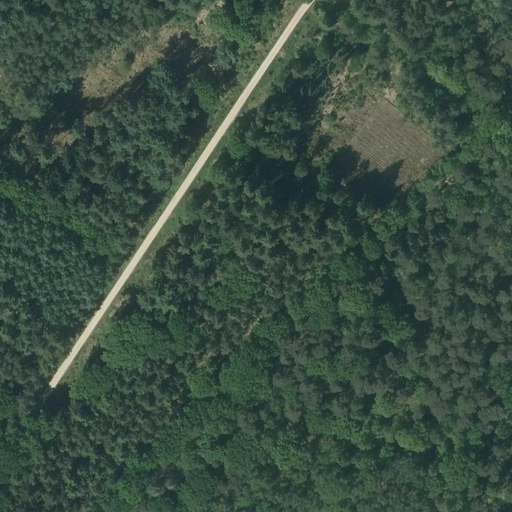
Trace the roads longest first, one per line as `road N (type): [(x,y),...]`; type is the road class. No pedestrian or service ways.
road 1 (track): [(0,458),(311,0)]
road 2 (track): [(487,133),(347,267),(365,328),(422,449),(422,511)]
road 3 (unclassified): [(511,130),(355,0)]
road 4 (track): [(0,172),(64,203),(126,271)]
